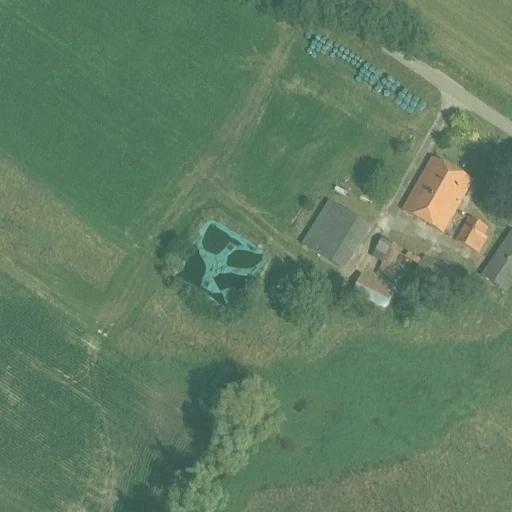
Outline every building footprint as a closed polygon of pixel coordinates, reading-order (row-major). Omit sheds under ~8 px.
[(426,135),(437,109),(414,99),(404,126),(426,135)] [(402,212),(442,234),(472,182),(432,159),(402,212)] [(301,246),(343,273),(371,228),(328,201),(301,246)] [(455,242),(478,256),(488,239),(483,237),(487,230),(468,219),(455,242)] [(480,278),(506,295),(511,284),(511,231),(480,278)] [(410,279),(447,299),(448,300),(460,277),(382,238),(371,259),(381,265),(377,274),(403,289),(410,279)] [(348,299),(382,317),(394,295),(361,276),(348,299)]
